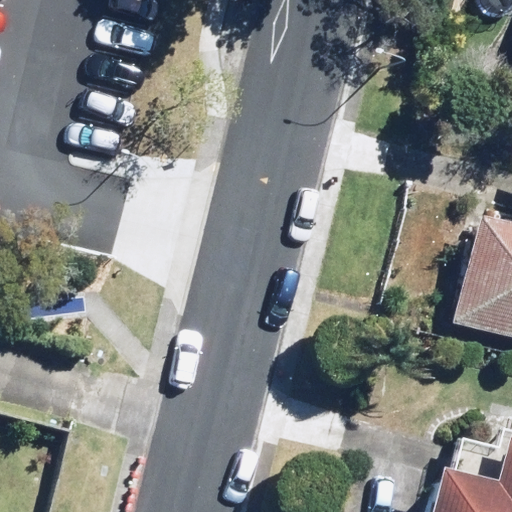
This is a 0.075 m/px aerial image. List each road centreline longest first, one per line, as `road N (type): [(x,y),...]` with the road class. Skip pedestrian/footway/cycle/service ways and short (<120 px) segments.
road 1 (residential): [(309,0),(187,511)]
road 2 (unknown): [(0,373),(206,432)]
